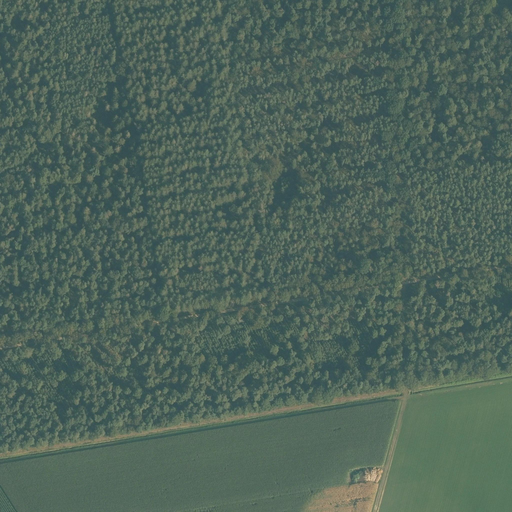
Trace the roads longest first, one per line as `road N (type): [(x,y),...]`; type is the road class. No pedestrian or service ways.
road 1 (track): [(511,265),(0,346)]
road 2 (track): [(377,511),(405,400),(394,0)]
